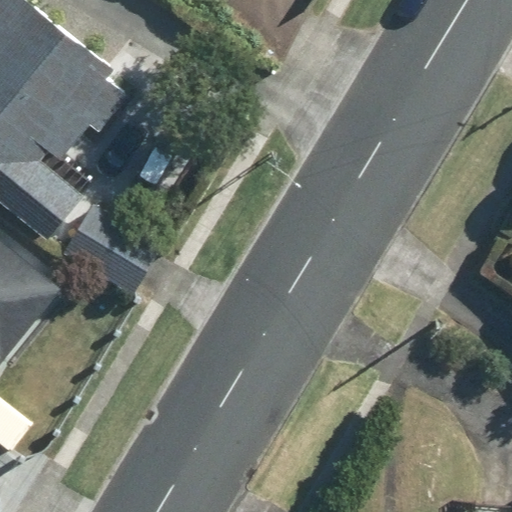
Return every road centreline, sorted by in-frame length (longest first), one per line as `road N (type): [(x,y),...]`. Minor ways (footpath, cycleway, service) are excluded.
road 1 (tertiary): [(162,511),(479,0)]
road 2 (unknown): [(324,249),(511,369)]
